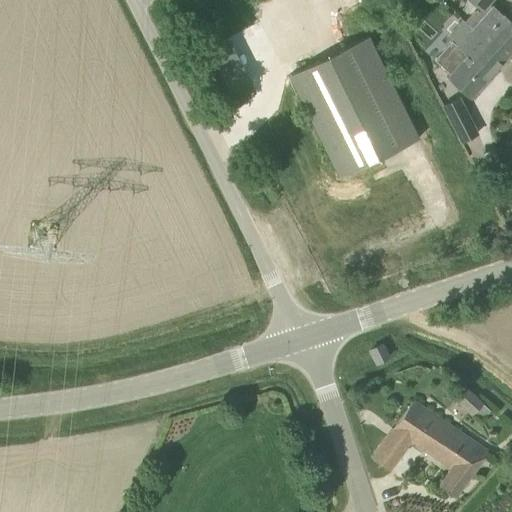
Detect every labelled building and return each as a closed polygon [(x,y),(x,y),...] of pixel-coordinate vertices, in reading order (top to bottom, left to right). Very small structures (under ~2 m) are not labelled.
[(511,51),(511,22),(489,2),(491,0),(475,0),(483,7),(480,11),(475,11),(466,20),(473,27),(506,58),(511,51)] [(506,58),(473,27),(458,44),(455,48),(452,46),(447,46),(443,48),(441,52),(441,57),(443,60),(453,69),(447,74),(471,96),(506,58)] [(419,137),(369,36),(289,76),(339,177),(419,137)] [(449,116),(465,108),(459,96),(443,105),(449,116)] [(388,357),(382,344),(371,349),(377,362),(388,357)] [(472,416),(483,404),(466,388),(455,400),(472,416)] [(485,453),(413,401),(372,458),(389,470),(408,445),(410,446),(414,441),(452,469),(440,485),(454,496),(485,453)]
